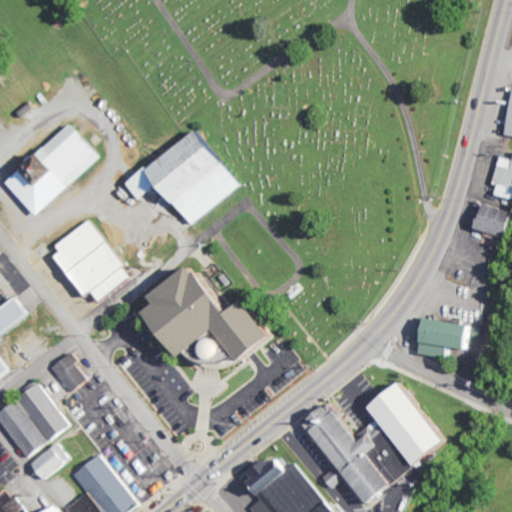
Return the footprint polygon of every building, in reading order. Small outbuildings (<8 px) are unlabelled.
[(41,217),(108,159),(78,125),(12,183),(41,217)] [(146,200),(167,184),(197,225),(248,186),(207,131),(135,185),(146,200)] [(509,148),(511,148),(511,199),(495,194),(509,148)] [(487,201),(511,210),(511,234),(508,246),(476,233),(487,201)] [(63,246),(68,253),(63,257),(92,297),(99,291),(106,302),(138,279),(96,221),(63,246)] [(195,356),(201,351),(211,361),(225,365),(239,364),(253,359),(258,365),(289,339),(258,303),(245,314),(202,264),(164,297),(170,304),(159,314),(195,356)] [(0,339),(36,315),(24,298),(0,314),(0,383),(17,372),(0,346),(0,339)] [(458,348),(482,351),(485,327),(425,318),(421,342),(428,343),(426,355),(456,359),(458,348)] [(77,394),(95,381),(83,365),(85,363),(78,354),(58,369),(77,394)] [(3,415),(33,459),(78,429),(49,385),(3,415)] [(303,424),(333,404),(363,444),(373,437),(383,448),(372,456),(400,488),(372,509),(303,424)] [(78,459),(66,442),(38,461),(50,478),(78,459)] [(285,451),(333,508),(327,511),(265,511),(243,482),(285,451)] [(78,475),(92,494),(75,506),(78,511),(138,511),(146,506),(107,453),(78,475)] [(331,476),(340,487),(351,477),(342,466),(331,476)] [(69,511),(64,504),(53,511),(33,511),(16,488),(0,500),(0,511),(69,511)]
